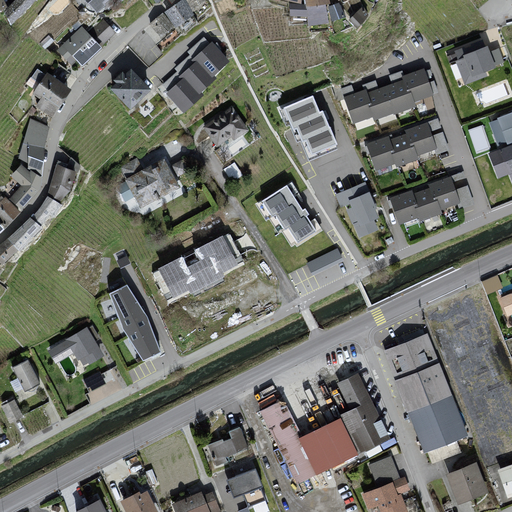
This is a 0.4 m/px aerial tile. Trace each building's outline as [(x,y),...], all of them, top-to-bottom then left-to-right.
[(13,0),(4,10),(11,24),(34,0),(13,0)] [(86,0),(97,12),(106,5),(104,3),(108,0),(86,0)] [(194,14),(192,10),(187,0),(180,0),(165,11),(174,25),(175,27),(194,14)] [(204,0),(187,0),(192,10),(204,0)] [(339,2),(328,6),(332,21),(346,16),(339,2)] [(306,6),(306,3),(290,3),(290,16),(307,16),(306,6)] [(329,22),(325,4),(306,6),(307,16),(308,26),(329,22)] [(363,6),(349,20),(357,28),(368,14),(363,6)] [(82,7),(78,11),(82,15),(86,12),(82,7)] [(174,25),(163,12),(149,23),(161,37),(174,25)] [(115,32),(103,19),(96,26),(95,25),(88,32),(101,46),(115,32)] [(102,47),(101,46),(88,32),(82,26),(56,50),(71,65),(77,60),(82,66),(102,47)] [(485,39),(452,50),(464,86),(486,79),(484,71),(504,64),(499,49),(490,52),(485,39)] [(165,92),(183,112),(204,94),(201,91),(216,77),(214,74),(230,61),(212,41),(191,59),(194,62),(179,75),(182,78),(165,92)] [(110,87),(130,109),(151,89),(131,67),(110,87)] [(46,74),(37,68),(31,77),(40,83),(46,74)] [(423,69),(343,98),(352,125),(373,118),(374,122),(418,108),(416,103),(433,98),(423,69)] [(40,83),(33,93),(40,98),(35,106),(53,117),(72,89),(47,72),(46,74),(40,83)] [(306,139),(311,153),(336,143),(323,110),(319,111),(312,95),(284,106),(293,128),(297,127),(302,140),(306,139)] [(230,106),(199,128),(216,148),(230,139),(232,141),(247,130),(230,106)] [(509,145),(489,152),(499,179),(510,175),(511,181),(511,112),(499,117),(509,145)] [(49,127),(30,118),(19,159),(41,167),(49,127)] [(438,118),(365,143),(376,172),(394,165),(396,169),(420,161),(418,156),(433,151),(436,157),(450,152),(438,118)] [(126,175),(143,167),(137,156),(121,164),(126,175)] [(172,163),(179,174),(189,168),(182,157),(172,163)] [(125,185),(116,190),(124,204),(134,198),(139,208),(180,187),(163,160),(123,181),(125,185)] [(29,171),(21,163),(11,176),(20,185),(9,199),(22,209),(39,190),(41,177),(30,169),(29,171)] [(76,171),(56,163),(47,195),(59,202),(70,190),(76,171)] [(462,170),(388,195),(398,227),(417,219),(419,223),(442,215),(441,210),(459,204),(462,210),(475,205),(462,170)] [(345,205),(359,237),(379,229),(375,219),(379,217),(375,209),(377,208),(369,191),(365,181),(335,194),(341,207),(345,205)] [(287,185),(262,200),(271,216),(275,213),(285,229),(288,227),(297,242),(316,231),(307,215),(309,214),(305,207),(302,209),(287,185)] [(0,219),(5,225),(20,211),(5,195),(4,196),(0,192),(0,219)] [(59,202),(47,195),(31,217),(41,225),(50,214),(53,217),(62,204),(59,202)] [(41,225),(31,217),(8,238),(18,249),(43,227),(41,225)] [(179,255),(148,271),(168,308),(250,265),(230,228),(197,246),(196,244),(178,253),(179,255)] [(18,249),(8,238),(0,244),(0,261),(2,264),(18,249)] [(307,263),(313,275),(344,260),(338,248),(307,263)] [(128,336),(143,360),(160,351),(147,316),(127,284),(109,293),(119,319),(123,329),(128,336)] [(511,294),(499,299),(504,313),(502,314),(509,330),(511,328),(511,294)] [(87,326),(47,350),(55,363),(73,352),(78,360),(80,359),(83,365),(88,362),(89,364),(104,355),(87,326)] [(427,335),(384,352),(424,453),(467,437),(427,335)] [(27,363),(12,371),(23,394),(39,385),(27,363)] [(101,369),(84,377),(90,389),(107,381),(101,369)] [(358,374),(336,385),(351,415),(301,440),(283,403),(261,414),(297,487),(391,440),(358,374)] [(2,403),(9,421),(24,415),(16,397),(2,403)] [(230,439),(210,444),(216,467),(227,464),(224,457),(249,448),(239,428),(226,432),(230,439)] [(376,488),(360,495),(367,511),(406,511),(400,497),(416,490),(399,451),(366,466),(376,488)] [(475,462),(444,475),(456,506),(487,493),(475,462)] [(511,464),(496,471),(506,500),(511,497),(511,464)] [(256,468),(226,480),(233,497),(243,493),(248,506),(266,499),(260,486),(263,485),(256,468)] [(155,511),(145,491),(119,503),(123,511),(155,511)] [(200,493),(172,505),(173,511),(220,511),(212,493),(201,497),(200,493)] [(104,511),(100,502),(77,511),(104,511)]
